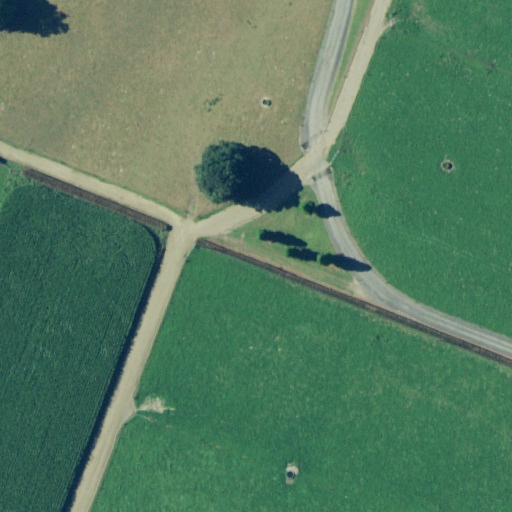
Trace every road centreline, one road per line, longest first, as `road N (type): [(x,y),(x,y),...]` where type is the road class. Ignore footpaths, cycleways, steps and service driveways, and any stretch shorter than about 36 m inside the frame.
road 1 (track): [(184,229),(71,511)]
road 2 (track): [(309,168),(364,281),(387,299),(511,349)]
